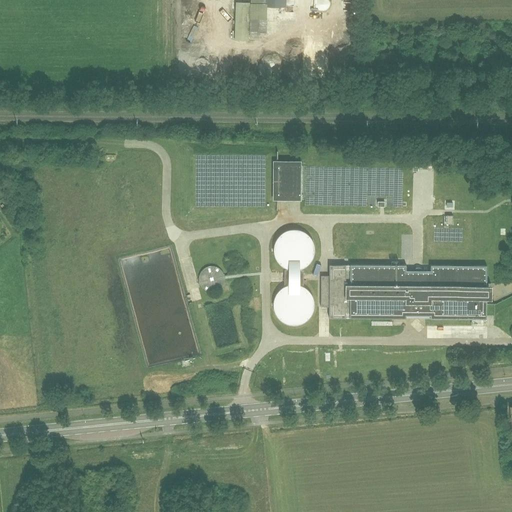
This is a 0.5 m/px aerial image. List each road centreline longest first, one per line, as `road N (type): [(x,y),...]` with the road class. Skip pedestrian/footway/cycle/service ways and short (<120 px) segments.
road 1 (secondary): [(367,399),(0,435)]
road 2 (unknown): [(299,0),(293,36),(257,48),(215,38),(203,0)]
road 3 (secondary): [(367,399),(511,384)]
road 4 (track): [(0,140),(125,144)]
